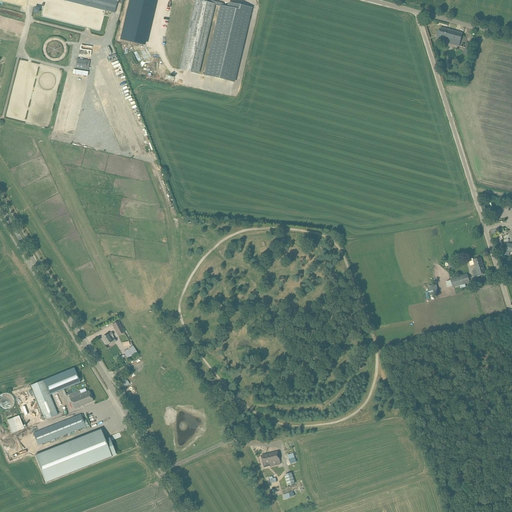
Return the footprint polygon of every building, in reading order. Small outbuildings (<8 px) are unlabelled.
[(65,0),(65,1),(115,13),(117,0),(65,0)] [(170,0),(160,44),(180,48),(191,0),(170,0)] [(194,0),(195,1),(178,70),(199,75),(215,5),(219,6),(203,76),(233,83),(251,8),(229,3),(228,8),(221,7),(222,4),(213,2),(213,1),(208,0),(194,0)] [(436,36),(436,37),(445,39),(445,38),(451,40),(450,44),(459,46),(462,33),(462,34),(456,33),(456,32),(441,28),(440,31),(438,30),(436,35),(436,36)] [(97,45),(97,43),(97,42),(96,40),(95,39),(93,38),(92,37),(90,36),(89,36),(87,36),(86,37),(84,38),(83,39),(82,40),(81,42),(80,43),(80,45),(80,46),(81,48),(82,50),(83,51),(84,52),(85,52),(86,53),(88,53),(90,53),(92,53),(94,52),(95,51),(96,50),(97,48),(97,47),(97,45)] [(469,41),(469,43),(466,42),(464,54),(469,55),(471,49),(473,42),(469,41)] [(62,70),(19,59),(4,117),(47,128),(62,70)] [(76,68),(88,70),(90,61),(77,59),(76,68)] [(474,278),(481,276),(485,274),(480,258),(472,260),(475,269),(472,270),(474,278)] [(464,276),(450,279),(453,288),(466,284),(464,276)] [(119,321),(112,325),(117,336),(124,332),(119,321)] [(113,344),(116,342),(112,336),(113,335),(111,332),(107,335),(102,338),(106,345),(111,342),(113,344)] [(135,354),(136,353),(137,353),(133,346),(131,347),(124,352),(125,354),(120,358),(121,360),(124,357),(125,359),(127,358),(128,358),(135,354)] [(74,368),(44,380),(50,395),(80,383),(74,368)] [(46,419),(58,415),(50,395),(44,380),(30,386),(43,416),(42,417),(43,419),(46,418),(46,419)] [(125,391),(131,387),(128,383),(122,386),(125,391)] [(80,392),(68,397),(73,409),(89,403),(93,401),(89,392),(87,393),(87,392),(83,393),(84,394),(81,395),(80,392)] [(80,415),(33,434),(38,446),(88,425),(86,420),(83,421),(80,415)] [(13,418),(7,420),(12,433),(18,431),(13,418)] [(35,455),(46,483),(112,457),(111,456),(116,454),(109,438),(105,440),(101,429),(35,455)] [(19,447),(16,439),(8,441),(10,450),(19,447)] [(278,452),(261,456),(263,464),(264,468),(269,467),(281,464),(278,452)] [(292,473),(285,475),(288,485),(295,483),(292,473)]
